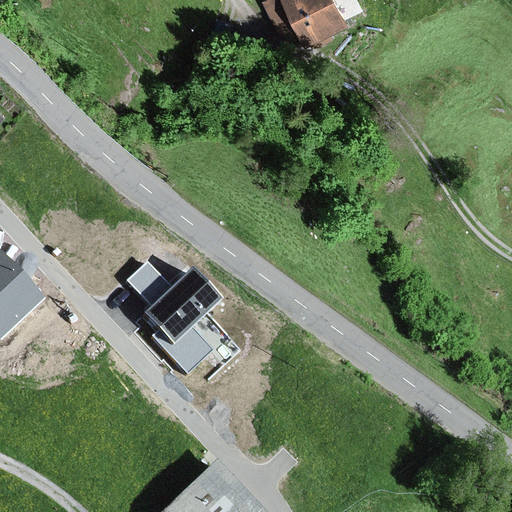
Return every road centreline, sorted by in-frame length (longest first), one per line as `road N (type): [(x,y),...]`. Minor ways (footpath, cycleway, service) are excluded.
road 1 (unclassified): [(511,456),(191,223),(0,55)]
road 2 (residential): [(0,213),(278,511)]
road 3 (track): [(511,258),(475,224),(368,81),(276,50),(236,0)]
